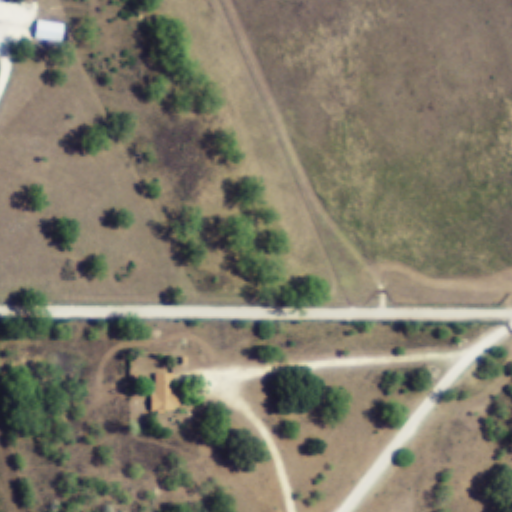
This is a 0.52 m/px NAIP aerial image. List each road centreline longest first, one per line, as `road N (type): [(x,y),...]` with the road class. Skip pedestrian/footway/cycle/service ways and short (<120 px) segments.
road 1 (residential): [(511,309),(0,306)]
road 2 (residential): [(343,511),(458,368),(511,324)]
